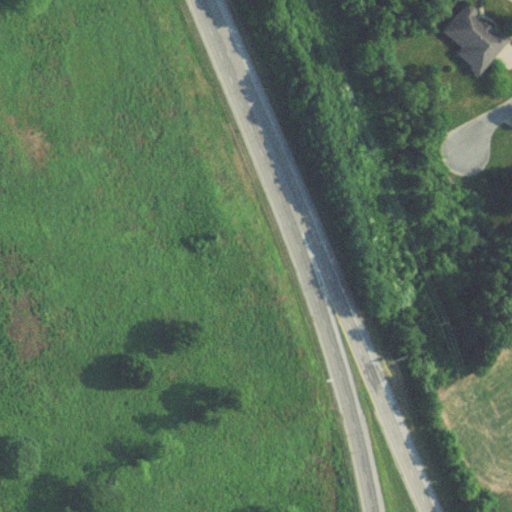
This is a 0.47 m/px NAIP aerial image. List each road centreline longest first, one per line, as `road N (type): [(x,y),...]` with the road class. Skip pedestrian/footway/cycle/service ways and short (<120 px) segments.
road 1 (motorway): [(425,511),(296,224)]
road 2 (motorway): [(368,511),(296,224)]
road 3 (motorway): [(296,224),(201,0)]
